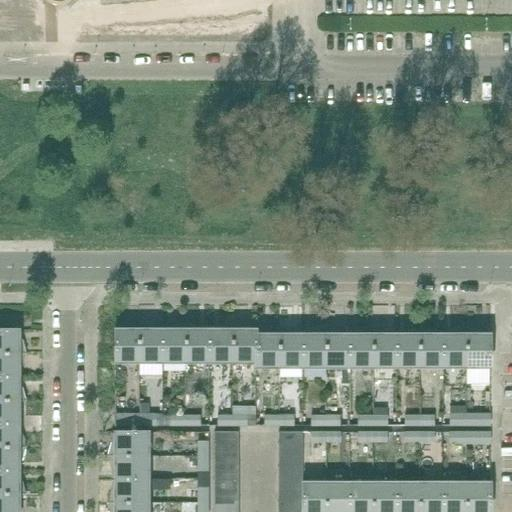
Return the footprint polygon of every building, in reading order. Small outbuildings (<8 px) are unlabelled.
[(0,354),(18,354),(18,331),(0,330),(0,354)] [(114,364),(138,364),(138,331),(114,331),(114,364)] [(138,364),(161,364),(161,331),(138,331),(138,364)] [(161,364),(185,364),(185,331),(161,331),(161,364)] [(185,364),(208,364),(209,331),(185,331),(185,364)] [(208,364),(232,364),(232,331),(209,331),(208,364)] [(255,364),(256,336),(256,331),(232,331),(232,364),(255,364)] [(255,369),(279,369),(279,336),(256,336),(255,364),(255,369)] [(279,369),(302,369),(302,336),(279,336),(279,369)] [(302,369),(325,369),(325,336),(302,336),(302,369)] [(325,369),(349,369),(349,336),(325,336),(325,369)] [(349,369),(372,369),(372,336),(349,336),(349,369)] [(372,369),(396,369),(396,336),(372,336),(372,369)] [(396,369),(419,369),(419,336),(396,336),(396,369)] [(419,369),(442,369),(442,336),(419,336),(419,369)] [(442,369),(465,369),(465,336),(442,336),(442,369)] [(465,369),(490,369),(490,336),(465,336),(465,369)] [(0,377),(18,378),(18,354),(0,354),(0,377)] [(0,401),(18,401),(18,378),(0,377),(0,401)] [(0,424),(18,425),(18,401),(0,401),(0,424)] [(138,427),(138,415),(114,415),(114,427),(138,427)] [(138,415),(138,427),(155,427),(155,415),(138,415)] [(170,427),(170,416),(170,415),(155,415),(155,427),(170,427)] [(466,427),(466,415),(449,415),(449,427),(466,427)] [(466,415),(466,427),(490,427),(490,415),(466,415)] [(185,427),(185,416),(170,416),(170,427),(185,427)] [(185,416),(185,427),(199,427),(199,416),(185,416)] [(217,427),(232,427),(232,416),(217,416),(217,427)] [(232,416),(232,427),(246,427),(246,416),(232,416)] [(264,427),(279,427),(279,416),(264,416),(264,427)] [(279,416),(279,427),(293,427),(293,416),(279,416)] [(325,427),(325,416),(310,416),(310,427),(325,427)] [(325,416),(325,427),(340,427),(339,416),(325,416)] [(372,427),(372,416),(357,416),(357,427),(372,427)] [(372,416),(372,427),(387,427),(387,416),(372,416)] [(404,427),(419,427),(419,416),(404,416),(404,427)] [(419,416),(419,427),(433,427),(433,416),(419,416)] [(0,448),(18,448),(18,425),(0,424),(0,448)] [(154,434),(147,434),(147,433),(114,433),(114,457),(147,457),(147,442),(154,442),(154,434)] [(238,445),(238,433),(214,433),(214,445),(238,445)] [(302,445),(302,433),(278,433),(278,445),(302,445)] [(325,444),(325,433),(310,433),(310,444),(325,444)] [(325,433),(325,444),(340,444),(340,433),(325,433)] [(372,443),(372,433),(357,433),(357,443),(372,443)] [(396,443),(396,433),(372,433),(372,443),(396,443)] [(419,444),(419,433),(396,433),(396,443),(419,444)] [(419,433),(419,444),(434,444),(433,433),(419,433)] [(449,445),(466,445),(466,433),(449,433),(449,445)] [(466,433),(466,445),(490,445),(490,433),(466,433)] [(197,457),(207,457),(207,443),(197,443),(197,457)] [(238,457),(238,445),(214,445),(214,457),(238,457)] [(302,457),(302,445),(278,445),(278,457),(302,457)] [(0,471),(18,471),(18,448),(0,448),(0,471)] [(154,472),(147,472),(147,457),(114,457),(114,480),(154,480),(154,472)] [(197,480),(207,480),(207,457),(197,457),(197,472),(197,480)] [(238,469),(238,457),(214,457),(214,469),(238,469)] [(302,468),(302,457),(278,457),(278,468),(302,468)] [(302,480),(302,468),(278,468),(278,480),(302,480)] [(238,480),(238,469),(214,469),(214,480),(238,480)] [(0,494),(18,495),(18,471),(0,471),(0,494)] [(147,489),(154,489),(154,480),(114,480),(114,504),(147,504),(147,489)] [(197,504),(207,504),(207,480),(197,480),(197,490),(197,504)] [(238,492),(238,480),(214,480),(214,492),(238,492)] [(302,492),(302,484),(302,480),(278,480),(278,491),(302,492)] [(325,511),(325,497),(325,484),(302,484),(302,492),(301,504),(301,511),(325,511)] [(348,511),(349,497),(349,484),(325,484),(325,497),(325,511),(348,511)] [(372,511),(372,497),(372,484),(349,484),(349,497),(348,511),(372,511)] [(395,511),(396,497),(396,484),(372,484),(372,497),(372,511),(395,511)] [(418,511),(419,497),(419,484),(396,484),(396,497),(395,511),(418,511)] [(442,511),(442,497),(442,484),(419,484),(419,497),(418,511),(442,511)] [(465,511),(466,497),(466,484),(442,484),(442,497),(442,511),(465,511)] [(489,511),(490,484),(466,484),(466,497),(465,511),(489,511)] [(301,504),(302,492),(278,491),(278,503),(301,504)] [(238,504),(238,492),(214,492),(214,503),(238,504)] [(17,511),(18,495),(0,494),(0,511),(17,511)] [(237,511),(238,504),(214,503),(213,511),(237,511)] [(301,511),(301,504),(278,503),(277,511),(301,511)]
